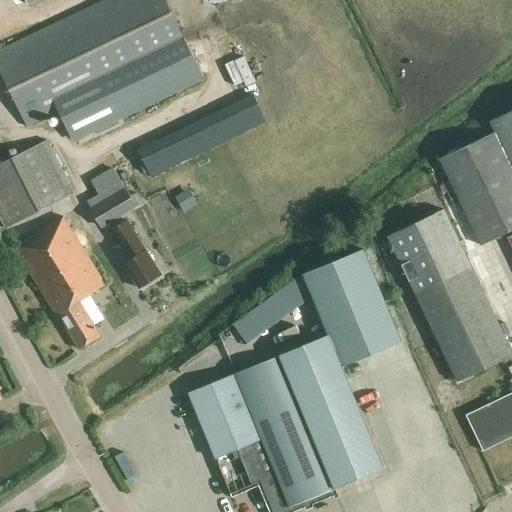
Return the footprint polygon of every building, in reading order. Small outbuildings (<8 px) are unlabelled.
[(0,72),(26,128),(189,50),(165,0),(105,0),(0,50),(0,72)] [(197,72),(189,76),(199,97),(208,93),(197,72)] [(195,95),(70,146),(79,167),(203,116),(195,95)] [(511,111),(489,123),(494,133),(440,159),(481,246),(511,230),(511,235),(508,237),(511,245),(511,111)] [(0,159),(0,217),(6,230),(75,195),(47,141),(2,164),(0,159)] [(126,190),(90,211),(84,215),(94,231),(100,228),(100,229),(122,216),(125,222),(113,229),(131,260),(123,264),(138,290),(161,276),(146,251),(145,251),(128,221),(138,216),(134,209),(136,208),(126,190)] [(444,209),(387,236),(401,265),(409,280),(416,294),(458,381),(511,355),(511,352),(510,348),(472,267),(444,209)] [(63,217),(14,248),(56,317),(58,316),(79,350),(101,337),(80,302),(106,286),(63,217)] [(403,342),(365,249),(306,273),(343,366),(403,342)] [(251,485),(261,481),(273,511),(286,511),(292,510),(291,507),(383,469),(329,337),(191,393),(217,458),(232,452),(235,459),(240,457),(251,485)] [(511,437),(511,392),(466,415),(483,451),(511,437)] [(194,502),(202,499),(192,478),(185,481),(194,502)]
